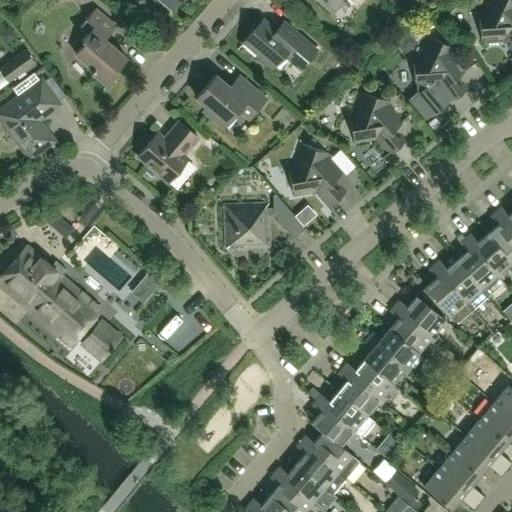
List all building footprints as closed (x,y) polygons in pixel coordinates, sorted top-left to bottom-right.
[(157,0),(169,10),(177,0),(157,0)] [(319,0),(333,12),(342,0),(319,0)] [(511,0),(486,0),(482,9),(479,10),(481,43),(503,41),(511,53),(511,0)] [(126,58),(104,39),(116,26),(95,9),(79,27),(87,34),(81,40),(84,43),(75,54),(93,69),(90,72),(107,86),(120,71),(117,69),(126,58)] [(317,49),(290,27),(283,21),(275,31),(262,20),(244,42),(273,67),(283,55),(300,69),(317,49)] [(467,70),(455,52),(456,49),(426,35),(417,55),(413,55),(415,88),(418,88),(418,90),(409,98),(408,98),(407,99),(426,121),(427,120),(427,119),(429,117),(431,119),(449,103),(468,90),(464,83),(458,87),(452,78),(464,70),(465,72),(467,70)] [(0,70),(8,82),(34,63),(25,50),(0,68),(0,70)] [(35,119),(57,103),(57,102),(65,96),(51,76),(41,84),(33,73),(12,89),(17,95),(0,107),(2,111),(0,112),(0,115),(30,155),(51,140),(35,119)] [(249,119),(266,98),(239,75),(229,87),(215,75),(196,98),(205,106),(202,109),(223,127),(238,110),(249,119)] [(404,122),(389,105),(390,102),(359,91),(352,112),(348,112),(354,145),(376,140),(389,156),(407,141),(402,135),(397,139),(390,131),(401,122),(402,123),(404,122)] [(182,156),(198,138),(178,121),(164,138),(158,132),(137,157),(167,183),(187,160),(182,156)] [(210,137),(204,144),(214,152),(220,146),(210,137)] [(343,174),(328,157),(330,154),(298,143),(291,164),(287,165),(294,197),(316,193),(329,208),(346,193),(341,187),(336,192),(329,183),(340,174),(341,175),(343,174)] [(294,216),(275,194),(273,196),(273,215),(294,238),(305,229),(302,226),(294,216)] [(269,247),(268,204),(225,205),(226,248),(269,247)] [(511,211),(508,215),(501,207),(496,212),(511,230),(511,211)] [(301,210),(294,216),(302,226),(309,220),(301,210)] [(511,230),(496,212),(491,216),(498,224),(487,233),(511,261),(511,230)] [(68,222),(59,232),(65,238),(74,227),(68,222)] [(511,261),(487,233),(477,242),(470,234),(465,238),(479,255),(499,278),(503,275),(500,272),(511,261)] [(499,278),(479,255),(465,238),(460,243),(467,251),(456,259),(481,288),(493,278),(496,281),(499,278)] [(100,322),(94,317),(101,310),(61,276),(66,270),(56,261),(51,267),(26,246),(0,276),(0,285),(70,346),(82,332),(87,337),(86,338),(87,339),(83,345),(99,359),(104,354),(105,355),(109,351),(110,352),(113,348),(112,347),(120,338),(101,320),(100,322)] [(481,288),(456,259),(446,268),(439,260),(434,265),(472,309),(487,296),(481,289),(481,288)] [(472,309),(434,265),(429,269),(436,277),(425,287),(450,316),(450,315),(456,323),(472,309)] [(148,272),(131,291),(143,302),(160,283),(148,272)] [(445,320),(416,296),(407,307),(399,300),(394,306),(435,339),(438,335),(435,333),(445,320)] [(435,339),(394,306),(390,311),(398,317),(389,328),(419,352),(429,340),(432,343),(435,339)] [(511,331),(511,307),(500,317),(511,331)] [(419,352),(389,328),(381,338),(373,332),(368,337),(388,353),(409,370),(412,367),(409,364),(419,352)] [(409,370),(388,353),(368,337),(364,342),(372,349),(363,359),(393,384),(403,372),(406,374),(409,370)] [(393,384),(363,359),(355,370),(347,363),(342,368),(383,402),(386,398),(383,396),(393,384)] [(383,402),(342,368),(338,373),(346,380),(337,391),(367,415),(377,403),(380,405),(383,402)] [(511,388),(507,385),(494,402),(511,417),(511,388)] [(357,433),(361,437),(374,421),(367,415),(337,391),(329,401),(321,394),(316,400),(357,433)] [(357,433),(316,400),(312,405),(320,411),(311,423),(322,432),(322,431),(341,447),(341,446),(351,434),(354,437),(357,433)] [(511,417),(494,402),(480,419),(506,441),(511,434),(511,417)] [(506,441),(480,419),(466,435),(506,469),(511,463),(498,451),(506,441)] [(352,455),(341,446),(341,447),(322,431),(322,432),(313,442),(305,436),(301,441),(345,477),(358,462),(351,456),(352,455)] [(390,433),(376,449),(387,458),(400,443),(390,433)] [(506,469),(466,435),(452,452),(478,475),(487,465),(501,476),(506,469)] [(345,477),(301,441),(297,446),(305,453),(296,463),(325,488),(332,493),(345,477)] [(478,475),(452,452),(437,469),(478,503),(484,496),(470,485),(478,475)] [(315,499),(325,488),(296,463),(287,474),(279,467),(275,472),(315,506),(318,502),(315,499)] [(389,497),(364,469),(353,478),(379,506),(389,497)] [(478,503),(437,469),(423,486),(450,509),(459,498),(473,509),(478,503)] [(315,506),(275,472),(270,477),(278,484),(270,494),(290,511),(304,511),(309,507),(312,509),(315,506)] [(414,488),(395,473),(387,484),(405,499),(414,488)] [(290,511),(270,494),(261,505),(253,498),(249,504),(258,511),(290,511)]
